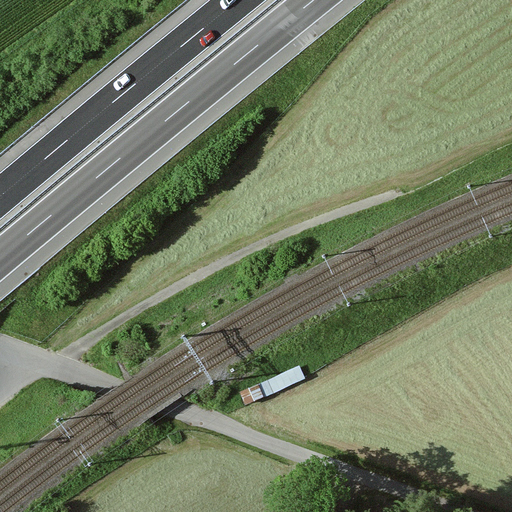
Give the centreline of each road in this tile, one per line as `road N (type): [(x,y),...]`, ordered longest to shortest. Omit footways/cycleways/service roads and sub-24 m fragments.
road 1 (track): [(511,142),(222,262),(56,365)]
road 2 (motorway): [(0,257),(313,0)]
road 3 (motorway): [(237,0),(0,195)]
